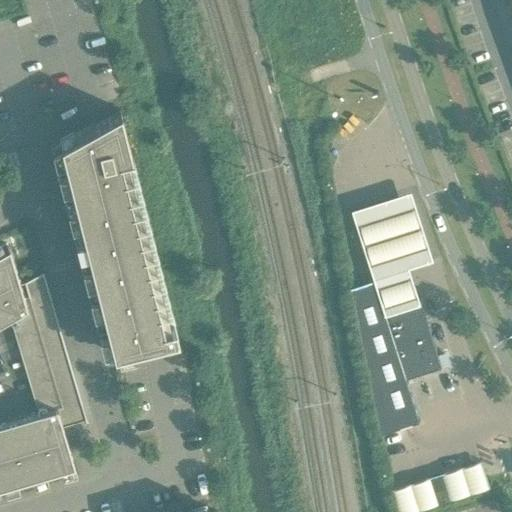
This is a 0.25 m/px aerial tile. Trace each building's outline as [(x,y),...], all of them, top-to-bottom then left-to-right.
[(177,337),(119,109),(59,142),(113,353),(177,337)] [(375,280),(385,310),(420,299),(411,268),(432,261),(408,189),(351,208),(375,280)] [(43,271),(24,281),(29,296),(24,297),(9,244),(0,248),(0,487),(74,466),(62,425),(85,419),(86,424),(88,424),(43,271)] [(352,287),(381,433),(401,427),(420,421),(407,378),(442,367),(420,299),(404,304),(385,310),(375,280),(364,283),(352,287)] [(482,460),(393,488),(392,489),(399,511),(411,511),(491,487),(488,477),(482,460)]
